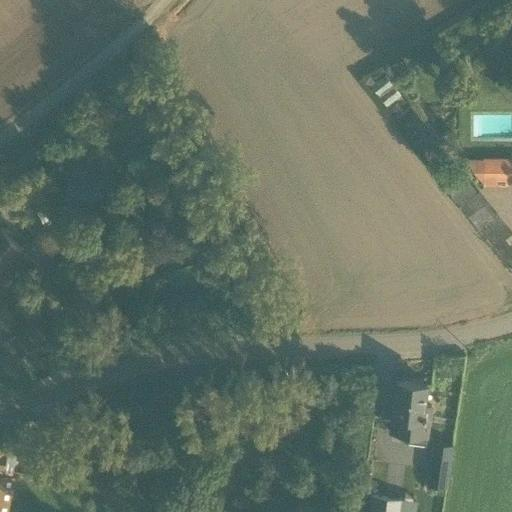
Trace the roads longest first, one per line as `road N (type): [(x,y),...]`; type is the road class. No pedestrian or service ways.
road 1 (unclassified): [(0,413),(128,367),(244,348),(419,345),(511,323)]
road 2 (unclassified): [(0,147),(168,0)]
